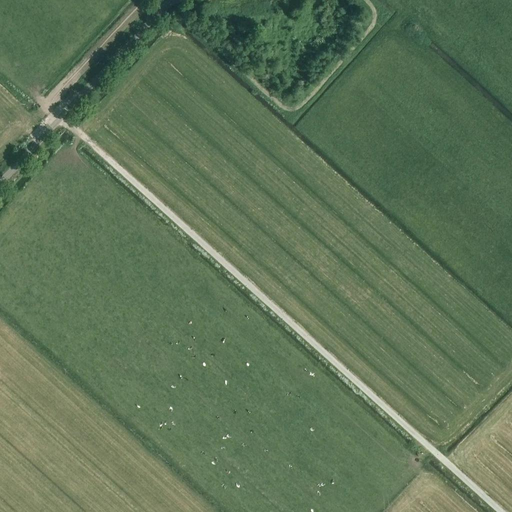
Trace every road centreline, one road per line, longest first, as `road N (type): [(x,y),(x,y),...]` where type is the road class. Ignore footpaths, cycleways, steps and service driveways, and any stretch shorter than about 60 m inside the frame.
road 1 (track): [(499,511),(52,112)]
road 2 (unclassified): [(0,187),(171,0)]
